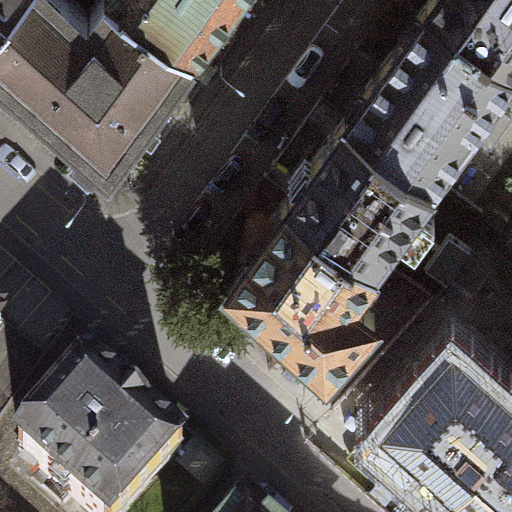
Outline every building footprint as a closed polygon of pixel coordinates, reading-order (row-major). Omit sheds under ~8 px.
[(0,0),(0,10),(9,0),(0,0)] [(195,52),(194,49),(127,0),(95,0),(87,11),(75,0),(9,0),(0,10),(0,72),(110,170),(195,52)] [(127,0),(194,49),(230,0),(127,0)] [(511,0),(427,0),(427,1),(511,62),(511,0)] [(433,176),(511,67),(511,62),(427,1),(346,113),(433,176)] [(375,255),(433,176),(346,113),(288,192),(375,255)] [(352,288),(375,255),(288,192),(229,275),(328,362),(377,306),(352,288)] [(473,300),(503,259),(479,242),(449,283),(473,300)] [(511,511),(511,376),(454,325),(379,408),(387,415),(378,424),(402,446),(411,436),(485,502),(476,511),(511,511)] [(94,366),(19,449),(89,511),(125,511),(184,447),(94,366)]
